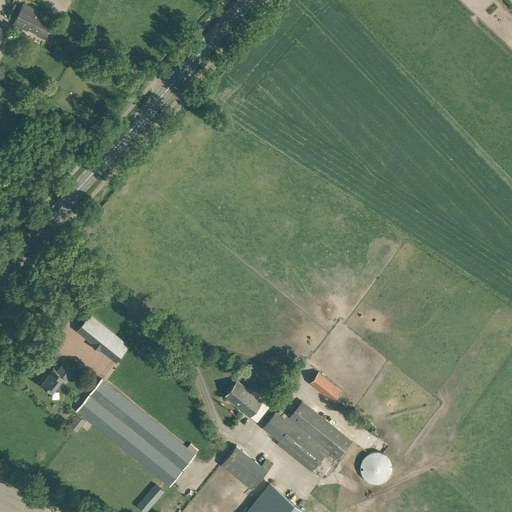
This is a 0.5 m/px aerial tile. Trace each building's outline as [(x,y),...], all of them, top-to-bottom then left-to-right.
[(44,39),(53,21),(40,14),(41,12),(23,3),(13,24),(28,31),(28,30),(37,34),(36,35),(44,39)] [(52,54),(72,64),(76,56),(56,46),(52,54)] [(101,323),(88,339),(100,348),(112,332),(101,323)] [(45,390),(47,388),(52,392),(62,379),(66,382),(75,371),(64,363),(57,371),(53,369),(47,376),(45,375),(38,384),(45,390)] [(346,405),(336,397),(342,390),(319,371),(309,382),(333,401),(328,407),(338,414),(346,405)] [(283,379),(277,375),(273,379),(279,384),(283,379)] [(190,443),(187,447),(102,378),(76,410),(170,485),(198,450),(190,443)] [(249,416),(262,400),(237,380),(225,396),(227,394),(234,399),(232,402),(249,416)] [(255,417),(263,421),(272,405),(264,400),(255,417)] [(301,400),(288,416),(285,414),(283,417),(275,410),(262,426),(279,439),(276,442),(312,470),(328,449),(338,457),(351,440),(301,400)] [(84,420),(77,414),(68,425),(76,431),(84,420)] [(236,445),(221,463),(252,488),(272,464),(265,459),(261,465),(236,445)] [(144,511),(145,511),(164,491),(155,483),(136,505),(144,511)] [(304,511),(269,483),(245,511),(304,511)]
